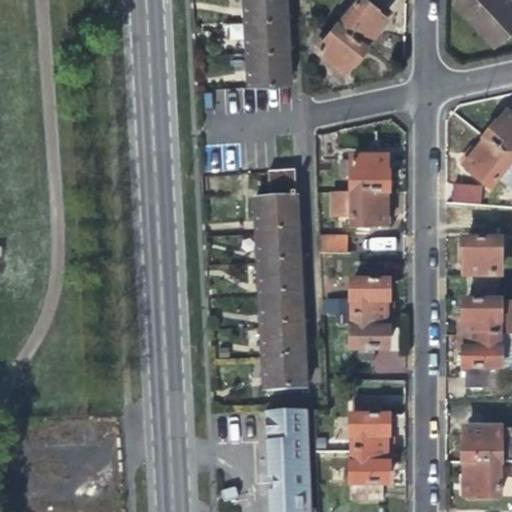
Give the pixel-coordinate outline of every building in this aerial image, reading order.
[(244,0),(245,19),(286,18),(285,0),(244,0)] [(349,11),(339,23),(365,45),(376,31),(386,20),(362,0),(358,0),(358,1),(356,0),(344,0),(341,4),(349,11)] [(457,0),(454,3),(493,46),(511,29),(511,28),(511,6),(506,0),(457,0)] [(247,52),(287,51),(286,18),(245,19),(247,52)] [(352,60),(365,45),(339,23),(328,36),(320,29),(310,41),(318,47),(317,48),(343,71),(352,60)] [(289,85),(287,51),(247,52),(248,86),(289,85)] [(499,128),(486,144),(511,164),(511,123),(506,119),(499,128)] [(492,190),(511,164),(486,144),(472,161),(465,169),(492,190)] [(352,179),(352,194),(385,194),(385,179),(385,162),(352,162),(352,164),(340,164),(341,179),(352,179)] [(266,176),(267,204),(295,203),(294,175),(266,176)] [(450,183),(450,203),(481,203),(481,184),(450,183)] [(385,213),(385,194),(352,194),(332,194),(332,216),(352,216),(352,226),(385,226),(385,213)] [(255,218),(256,235),(297,233),(295,203),(267,204),(255,204),(255,218)] [(464,278),(498,278),(498,244),(489,244),(489,230),(464,231),(464,255),(464,278)] [(257,266),(298,265),(297,233),(256,235),(257,251),(257,266)] [(319,234),(320,253),(348,251),(347,233),(319,234)] [(259,298),(299,297),(298,265),(257,266),(258,281),(259,298)] [(352,286),(352,319),(385,318),(385,305),(385,300),(385,286),(374,286),(374,277),(359,276),(359,286),(352,286)] [(469,290),(468,305),(494,304),(495,290),(469,290)] [(260,330),(301,328),(299,297),(259,298),(259,313),(260,330)] [(464,319),(464,325),(464,339),(498,339),(498,304),(494,304),(468,305),(464,305),(464,319)] [(393,305),(385,305),(385,318),(393,318),(393,305)] [(385,340),(385,332),(385,318),(352,319),(352,348),(360,348),(360,359),(374,359),(374,348),(385,347),(385,340)] [(393,332),(393,318),(385,318),(385,332),(393,332)] [(455,325),(455,339),(464,339),(464,325),(455,325)] [(262,361),(302,359),(301,328),(260,330),(261,345),(262,361)] [(511,338),(498,339),(498,371),(511,371),(511,338)] [(454,351),(464,351),(464,339),(455,339),(454,351)] [(498,390),(498,371),(498,339),(464,339),(464,351),(464,362),(464,390),(498,390)] [(303,391),(302,359),(262,361),(262,376),(263,392),(303,391)] [(357,404),(357,421),(377,421),(378,405),(357,404)] [(270,454),(274,457),(277,511),(275,511),(312,511),(306,412),(266,414),(268,450),(270,454)] [(353,421),(353,452),(385,452),(385,439),(385,431),(385,421),(377,421),(357,421),(353,421)] [(464,449),(464,466),(498,466),(498,433),(464,433),(464,449)] [(394,439),(385,439),(385,452),(394,452),(394,439)] [(321,444),(321,453),(332,452),(332,445),(321,444)] [(333,461),(332,452),(321,453),(321,461),(333,461)] [(385,487),(385,466),(385,452),(353,452),(353,503),(383,502),(383,487),(385,487)] [(394,466),(394,452),(385,452),(385,466),(394,466)] [(498,500),(498,466),(464,466),(463,487),(463,500),(498,500)] [(223,499),(223,501),(225,506),(226,507),(228,507),(238,504),(239,502),(237,496),(236,494),(234,494),(224,498),(223,499)]
